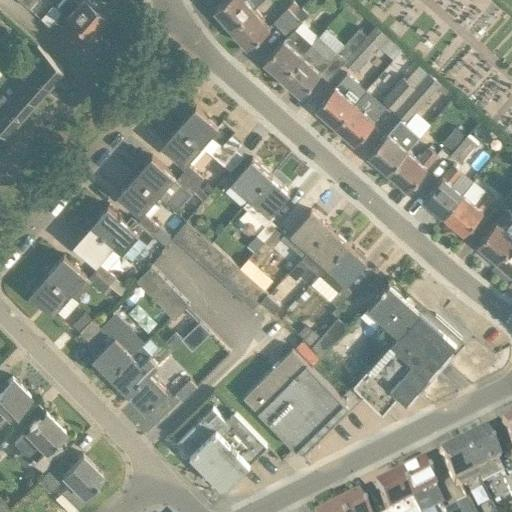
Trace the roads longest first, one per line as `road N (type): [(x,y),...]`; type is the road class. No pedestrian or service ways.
road 1 (residential): [(0,264),(162,72),(147,44),(121,46),(0,181)]
road 2 (residential): [(511,321),(203,52),(165,0)]
road 3 (residential): [(254,511),(511,381)]
road 4 (residential): [(0,311),(158,478)]
